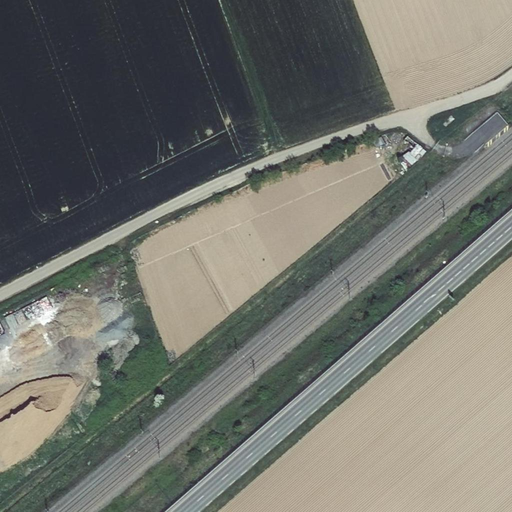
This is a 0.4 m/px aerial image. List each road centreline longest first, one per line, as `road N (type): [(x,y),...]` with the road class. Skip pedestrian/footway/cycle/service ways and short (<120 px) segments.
road 1 (unclassified): [(481,92),(229,179),(0,295)]
road 2 (secondary): [(511,227),(185,511)]
